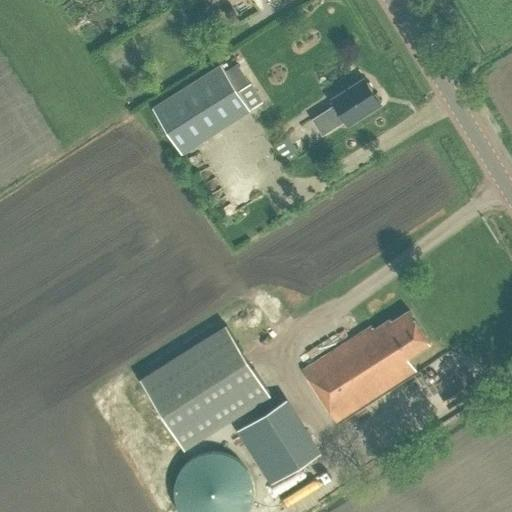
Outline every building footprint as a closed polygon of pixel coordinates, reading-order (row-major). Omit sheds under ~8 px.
[(241,92),(222,63),(154,106),(183,151),(251,108),(250,107),(262,100),(252,85),(241,92)] [(349,123),(382,103),(366,78),(334,98),(337,102),(313,117),(323,134),(347,119),(349,123)] [(415,318),(409,310),(392,321),(390,316),(333,353),(305,371),(337,421),(417,370),(409,356),(431,342),(430,341),(431,341),(416,317),(415,318)] [(142,378),(187,448),(271,395),(226,325),(142,378)] [(304,399),(248,424),(273,482),(330,457),(304,399)] [(175,484),(174,491),(175,498),(177,505),(180,511),(247,511),(252,505),(254,498),(254,491),(254,484),(252,477),(247,468),(242,463),(237,458),(228,453),(221,452),(214,451),(207,452),(201,453),(191,458),(186,463),(181,468),(177,477),(175,484)]
